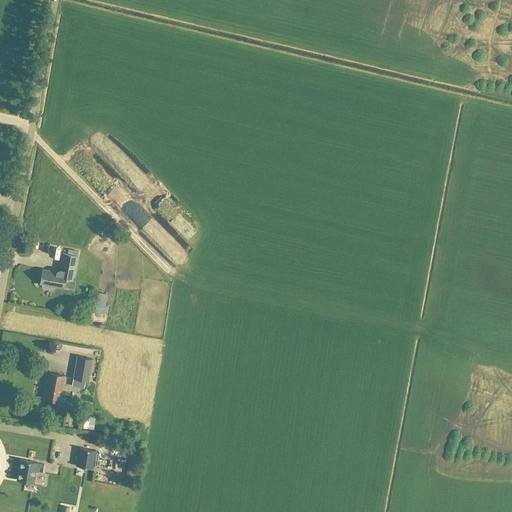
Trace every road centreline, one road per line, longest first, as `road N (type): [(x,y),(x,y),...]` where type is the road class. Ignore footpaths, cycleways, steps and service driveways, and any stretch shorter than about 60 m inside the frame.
road 1 (unclassified): [(0,299),(55,0)]
road 2 (track): [(30,133),(170,273)]
